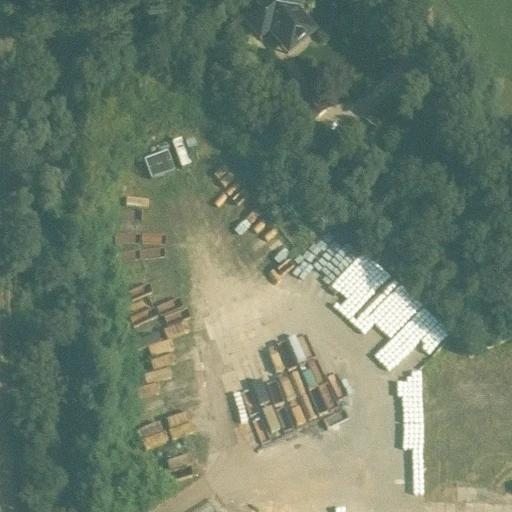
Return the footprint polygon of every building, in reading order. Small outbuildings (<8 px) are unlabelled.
[(314,34),(295,11),(304,3),(301,0),(267,0),(243,20),(260,40),(269,32),(288,55),(314,34)] [(306,130),(331,109),(308,82),(283,103),(306,130)] [(178,168),(187,166),(178,139),(170,142),(178,168)] [(155,154),(165,151),(171,171),(177,169),(168,143),(153,148),(155,154)] [(147,180),(171,172),(164,152),(140,160),(147,180)] [(225,206),(240,188),(223,173),(208,191),(225,206)] [(266,228),(246,246),(254,254),(273,235),(266,228)] [(341,306),(327,316),(346,342),(361,332),(341,306)] [(163,341),(185,338),(183,327),(161,331),(163,341)] [(247,449),(326,414),(292,338),(284,342),(305,390),(283,400),(286,407),(238,427),(247,449)] [(162,357),(165,367),(188,360),(185,350),(162,357)] [(143,374),(144,383),(167,380),(166,371),(143,374)] [(156,386),(128,396),(147,448),(166,441),(158,419),(168,416),(156,386)]
